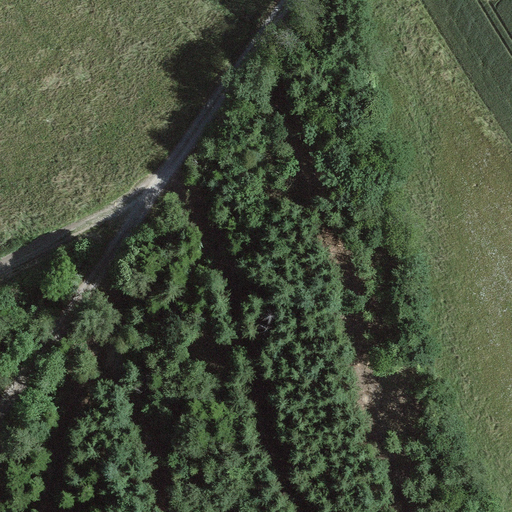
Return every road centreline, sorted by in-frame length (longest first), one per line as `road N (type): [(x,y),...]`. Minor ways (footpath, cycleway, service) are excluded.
road 1 (track): [(290,0),(0,420)]
road 2 (track): [(0,267),(183,159)]
